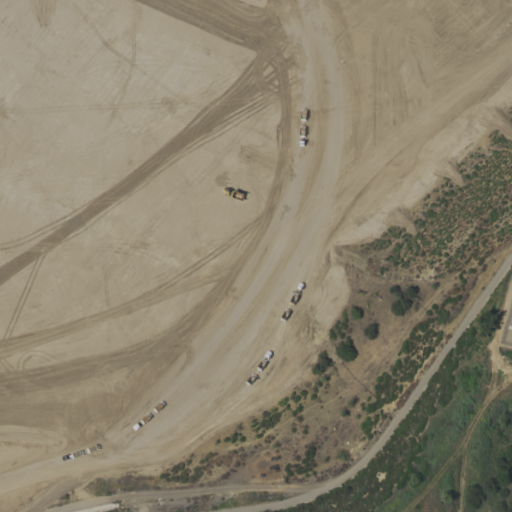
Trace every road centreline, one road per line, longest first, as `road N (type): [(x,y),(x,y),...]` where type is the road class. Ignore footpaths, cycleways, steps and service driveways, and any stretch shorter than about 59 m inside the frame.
road 1 (track): [(511,258),(348,475),(312,496),(242,511)]
road 2 (track): [(462,511),(491,347),(511,293)]
